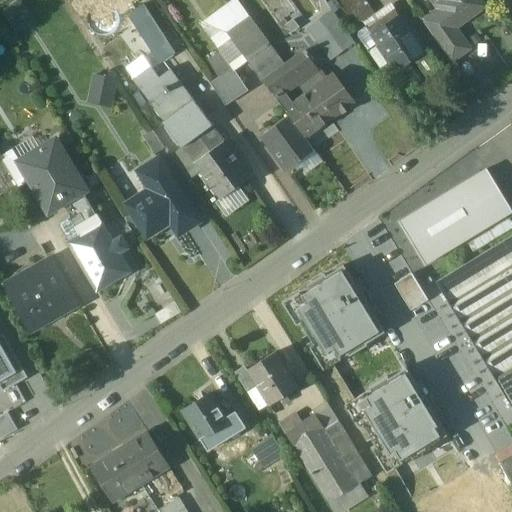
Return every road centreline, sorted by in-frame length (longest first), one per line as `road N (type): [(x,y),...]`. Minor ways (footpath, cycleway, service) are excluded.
road 1 (residential): [(511,102),(0,469)]
road 2 (unknown): [(389,190),(360,142),(366,97),(347,61)]
